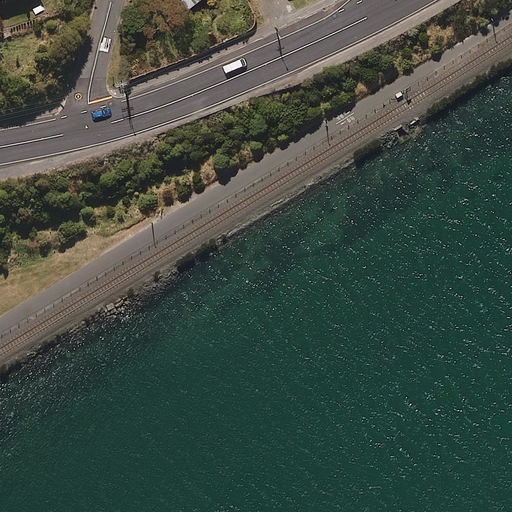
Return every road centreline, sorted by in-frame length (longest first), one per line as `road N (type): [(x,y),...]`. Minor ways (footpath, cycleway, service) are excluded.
road 1 (trunk): [(382,10),(239,78),(80,131)]
road 2 (residential): [(80,131),(111,0)]
